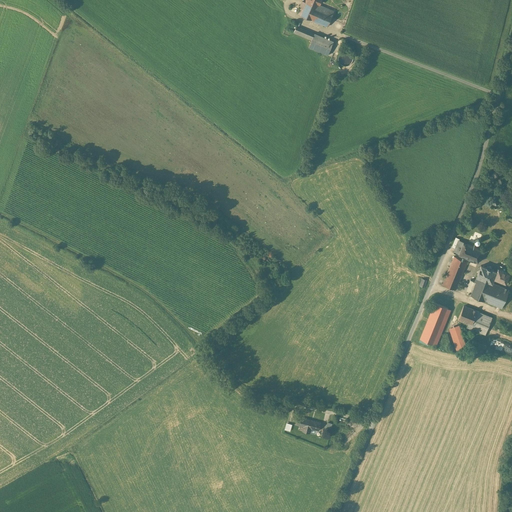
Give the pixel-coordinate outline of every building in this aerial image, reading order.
[(306,3),(303,9),(301,8),(298,14),(327,27),(334,11),(319,5),(319,4),(321,0),(306,0),(306,3)] [(314,34),(296,26),(294,33),(312,40),(320,44),(323,37),(314,34)] [(334,41),(315,33),(314,34),(323,37),(320,44),(312,40),(309,47),(328,55),(334,41)] [(479,244),(483,234),(475,232),(473,236),(471,235),(469,241),(479,244)] [(482,250),(464,243),(464,242),(459,240),(453,253),(478,262),(482,250)] [(454,256),(443,284),(456,290),(467,261),(454,256)] [(492,268),(488,266),(487,268),(481,265),(476,277),(493,284),(495,278),(506,283),(509,273),(499,269),(497,272),(491,270),(492,268)] [(493,284),(476,277),(474,282),(476,283),(471,296),(511,312),(511,285),(509,290),(493,284)] [(435,303),(420,339),(433,344),(448,308),(435,303)] [(475,311),(464,306),(458,320),(469,325),(475,311)] [(492,318),(475,311),(469,325),(487,331),(492,318)] [(467,347),(459,324),(449,328),(456,350),(467,347)] [(321,423),(298,417),(296,424),(302,426),(302,427),(301,430),(308,432),(310,432),(311,431),(311,428),(318,430),(321,423)]
